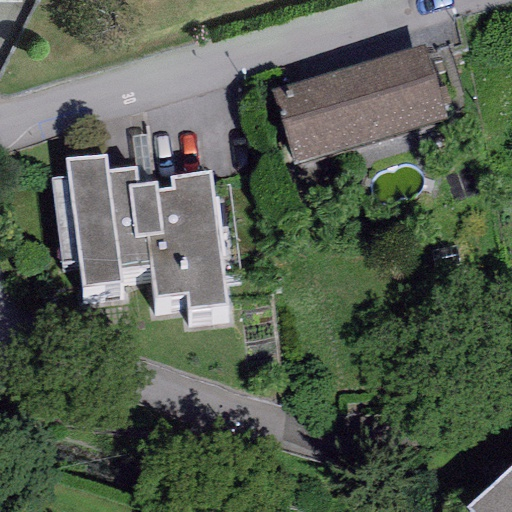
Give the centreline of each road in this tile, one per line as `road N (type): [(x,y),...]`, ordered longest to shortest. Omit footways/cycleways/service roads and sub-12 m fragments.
road 1 (residential): [(0,301),(35,343),(341,443),(457,431),(511,384)]
road 2 (residential): [(0,123),(423,0)]
